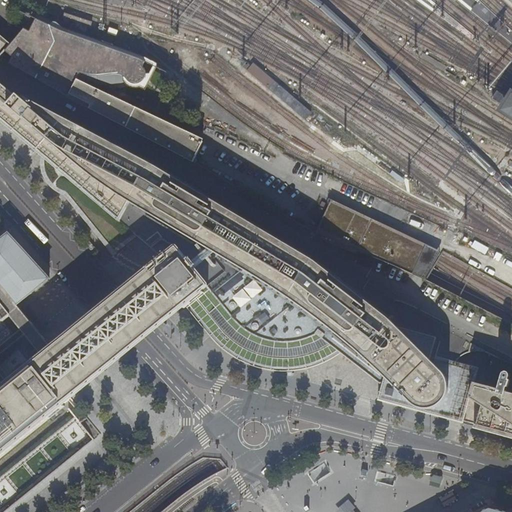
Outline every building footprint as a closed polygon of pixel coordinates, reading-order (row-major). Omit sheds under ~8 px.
[(65,101),(76,77),(77,77),(80,73),(87,75),(90,76),(98,76),(100,76),(103,76),(110,75),(111,75),(113,75),(115,75),(117,76),(119,76),(121,76),(122,78),(124,80),(125,82),(126,83),(130,85),(132,85),(134,85),(135,85),(137,84),(140,82),(141,80),(142,78),(143,74),(142,71),(140,67),(143,63),(144,59),(138,57),(59,29),(33,17),(27,29),(21,27),(8,43),(1,51),(4,53),(7,55),(9,57),(6,63),(39,80),(63,91),(60,98),(65,101)] [(0,35),(0,120),(39,151),(76,186),(119,221),(124,213),(131,200),(185,233),(177,241),(153,265),(187,306),(192,312),(217,344),(225,352),(234,357),(253,366),(264,369),(284,371),(301,368),(313,365),(323,362),(331,358),(340,352),(352,362),(381,387),(380,392),(378,399),(421,411),(449,419),(463,423),(511,435),(511,392),(506,391),(510,376),(509,375),(508,374),(505,373),(504,374),(503,374),(499,389),(477,383),(481,369),(478,367),(477,367),(475,367),(473,368),(471,368),(452,363),(437,359),(432,357),(437,338),(401,328),(325,268),(281,241),(213,199),(161,168),(129,151),(66,118),(17,88),(15,91),(14,91),(0,78),(0,57),(4,53),(1,51),(8,43),(0,35)] [(421,56),(445,71),(447,67),(423,52),(421,56)] [(290,107),(296,101),(252,63),(246,69),(290,107)] [(76,77),(65,101),(90,114),(97,118),(100,114),(183,158),(192,163),(202,138),(76,77)] [(492,97),(511,110),(511,97),(498,89),(492,97)] [(309,112),(296,101),(290,107),(304,118),(309,112)] [(439,253),(330,200),(313,234),(425,281),(439,253)] [(0,285),(17,306),(46,282),(50,279),(29,256),(9,234),(0,241),(0,285)] [(187,306),(153,265),(136,279),(111,298),(108,300),(50,347),(43,353),(10,380),(2,387),(0,383),(0,457),(69,402),(85,388),(142,342),(150,335),(169,320),(187,306)] [(43,353),(50,347),(17,306),(0,285),(0,314),(4,320),(12,314),(43,353)] [(365,511),(359,501),(342,510),(342,511),(365,511)]
